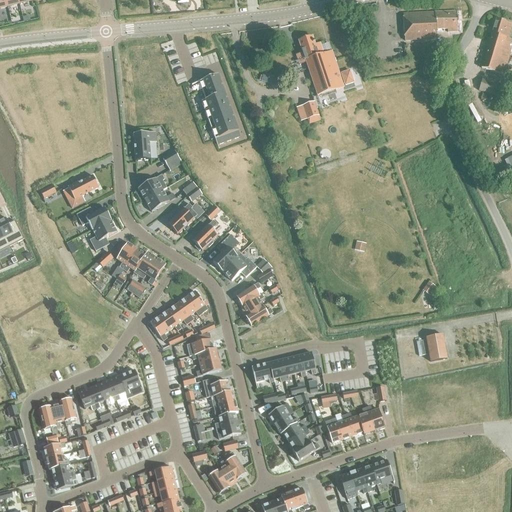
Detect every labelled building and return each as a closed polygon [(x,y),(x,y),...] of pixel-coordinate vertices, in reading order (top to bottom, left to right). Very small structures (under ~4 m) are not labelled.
[(435,12),(403,13),(403,40),(435,39),(435,30),(447,29),(447,32),(457,32),(457,12),(435,12)] [(489,43),(481,68),(485,69),(503,75),(511,46),(511,39),(508,39),(511,30),(511,25),(506,24),(506,22),(496,19),(491,34),(489,43)] [(342,74),(342,77),(340,77),(332,52),(324,55),(320,45),(315,46),(315,44),(315,43),(315,42),(314,42),(312,37),(299,42),(306,61),(318,97),(344,88),(343,85),(345,84),(346,86),(354,83),(350,72),(342,74)] [(263,75),(260,83),(270,86),(273,78),(263,75)] [(218,76),(191,85),(192,86),(199,83),(205,100),(201,102),(210,128),(214,139),(217,146),(240,138),(218,76)] [(478,91),(494,96),(497,84),(482,79),(478,91)] [(314,102),(302,106),(307,120),(319,116),(314,102)] [(155,133),(133,135),(135,162),(150,161),(149,144),(156,143),(155,133)] [(175,153),(162,160),(166,166),(178,159),(175,153)] [(178,159),(166,166),(169,172),(182,165),(178,159)] [(138,190),(144,202),(162,191),(162,192),(167,189),(162,182),(164,181),(161,176),(138,190)] [(69,203),(72,209),(85,203),(82,197),(99,189),(92,177),(78,184),(78,183),(67,188),(74,201),(69,203)] [(183,192),(187,197),(197,189),(193,184),(183,192)] [(40,193),(43,200),(56,193),(53,187),(40,193)] [(187,197),(191,203),(201,195),(197,190),(187,197)] [(162,191),(144,202),(151,213),(175,200),(172,195),(166,198),(162,192),(162,191)] [(189,205),(167,225),(177,235),(197,216),(191,210),(192,209),(189,205)] [(206,216),(210,221),(220,212),(215,207),(206,216)] [(110,222),(111,222),(104,209),(93,215),(90,209),(76,216),(82,227),(88,224),(92,231),(110,222)] [(5,219),(0,221),(0,229),(9,248),(24,241),(14,222),(8,225),(5,219)] [(110,222),(92,231),(96,238),(89,241),(95,253),(109,246),(105,239),(116,234),(110,222)] [(195,248),(199,252),(200,251),(201,252),(207,247),(208,248),(213,244),(211,243),(217,237),(211,230),(217,225),(213,222),(193,241),(196,244),(195,245),(196,246),(195,248)] [(0,252),(9,248),(0,229),(0,252)] [(222,273),(237,258),(232,253),(239,245),(231,236),(218,248),(223,253),(212,263),(222,273)] [(127,244),(118,258),(123,262),(120,266),(119,269),(123,271),(124,269),(136,250),(127,244)] [(124,269),(123,271),(127,274),(128,271),(131,267),(136,270),(145,256),(136,250),(124,269)] [(102,268),(103,269),(113,259),(107,253),(97,263),(98,264),(102,268)] [(143,281),(146,276),(145,276),(156,260),(147,254),(145,256),(136,270),(133,274),(143,281)] [(237,258),(222,273),(231,282),(240,274),(246,279),(257,269),(256,268),(248,260),(246,261),(240,255),(237,258)] [(165,266),(156,260),(145,276),(146,276),(150,279),(147,284),(152,287),(154,283),(154,282),(155,282),(165,266)] [(263,261),(256,268),(257,269),(262,275),(269,271),(271,269),(263,261)] [(257,278),(261,284),(273,277),(269,271),(262,275),(257,278)] [(116,281),(123,285),(126,280),(120,276),(116,281)] [(130,286),(136,290),(139,286),(132,281),(130,286)] [(429,283),(423,292),(431,298),(437,289),(429,283)] [(242,307),(261,295),(258,296),(256,291),(260,289),(258,284),(253,287),(236,297),(242,307)] [(139,286),(136,290),(143,294),(145,290),(139,286)] [(269,290),(271,295),(278,291),(275,287),(269,290)] [(195,313),(198,318),(202,315),(207,311),(195,293),(185,299),(195,313)] [(247,316),(262,307),(259,302),(263,299),(261,295),(242,307),(247,316)] [(270,303),(273,307),(279,303),(276,298),(270,303)] [(177,305),(190,324),(193,321),(190,317),(195,313),(185,299),(177,305)] [(186,326),(190,324),(177,305),(168,312),(181,330),(178,325),(183,322),(186,326)] [(262,307),(247,316),(245,317),(251,327),(268,317),(272,314),(270,310),(265,313),(262,307)] [(181,330),(168,312),(159,318),(169,332),(174,328),(177,333),(181,330)] [(164,336),(169,332),(159,318),(150,324),(163,343),(167,340),(164,336)] [(184,334),(186,339),(193,336),(191,331),(184,334)] [(213,352),(213,351),(209,335),(196,338),(197,344),(186,347),(189,358),(191,357),(213,352)] [(442,335),(426,338),(430,363),(446,360),(442,335)] [(191,357),(192,361),(198,360),(199,366),(218,361),(216,350),(213,351),(213,352),(191,357)] [(311,354),(300,357),(304,373),(305,373),(310,372),(311,376),(316,375),(315,368),(311,354)] [(299,357),(290,359),(294,376),(300,374),(301,378),(304,378),(306,377),(305,373),(304,373),(300,357),(299,357)] [(287,360),(279,362),(284,382),(289,381),(288,379),(288,377),(291,376),(294,376),(290,359),(287,360)] [(202,377),(221,372),(218,361),(199,366),(201,372),(195,373),(197,378),(202,377)] [(275,363),(269,364),(273,381),(279,379),(280,384),(280,383),(284,382),(279,362),(275,363)] [(252,368),(251,369),(255,384),(267,381),(268,381),(269,384),(274,383),(273,381),(269,364),(263,366),(252,368)] [(128,374),(118,378),(125,396),(129,395),(128,391),(134,389),(141,386),(135,371),(128,374)] [(183,387),(195,384),(193,377),(181,380),(183,387)] [(118,378),(108,382),(116,402),(120,400),(118,396),(124,394),(125,396),(118,378)] [(218,385),(217,379),(202,383),(206,399),(210,398),(229,393),(227,382),(218,385)] [(108,382),(98,386),(104,402),(110,400),(112,404),(116,402),(108,382)] [(98,386),(88,390),(96,410),(100,408),(98,404),(104,402),(98,386)] [(376,389),(379,403),(386,402),(383,388),(376,389)] [(88,390),(78,395),(84,410),(90,408),(92,412),(96,410),(88,390)] [(185,394),(187,404),(194,402),(192,392),(185,394)] [(229,393),(210,398),(211,402),(216,401),(218,407),(235,403),(232,392),(229,393)] [(262,398),(264,406),(278,402),(277,397),(276,395),(262,398)] [(71,400),(59,403),(60,406),(64,422),(66,428),(70,426),(69,421),(76,420),(71,400)] [(218,407),(213,408),(215,414),(214,415),(215,419),(218,419),(218,418),(235,414),(235,415),(237,414),(235,403),(218,407)] [(272,414),(268,417),(274,426),(288,417),(285,412),(289,409),(287,404),(282,408),(280,404),(270,411),(272,414)] [(15,406),(9,408),(12,418),(19,416),(15,406)] [(55,407),(50,408),(55,427),(56,430),(60,429),(59,426),(59,424),(64,422),(60,406),(55,407)] [(370,407),(366,409),(374,433),(384,429),(378,410),(372,412),(370,407)] [(50,408),(39,411),(44,430),(50,428),(53,437),(57,436),(55,427),(50,408)] [(363,434),(364,436),(374,433),(366,409),(361,411),(363,416),(357,418),(363,434)] [(215,430),(237,425),(235,415),(235,414),(218,418),(218,419),(220,424),(214,426),(215,430)] [(345,416),(352,437),(363,434),(357,418),(351,420),(350,415),(345,416)] [(342,441),(352,437),(345,416),(341,418),(343,423),(337,425),(342,441)] [(288,417),(274,426),(280,435),(282,434),(296,424),(299,423),(296,419),(292,422),(288,417)] [(331,421),(324,424),(326,429),(332,445),(342,441),(337,425),(335,420),(331,421)] [(304,427),(300,430),(296,424),(282,434),(288,443),(307,430),(304,427)] [(240,436),(237,425),(215,430),(216,434),(217,434),(218,441),(240,436)] [(307,430),(288,443),(294,452),(308,443),(305,437),(309,435),(307,430)] [(22,431),(15,432),(19,447),(25,445),(22,431)] [(53,437),(46,439),(48,447),(58,444),(57,436),(53,437)] [(222,445),(224,453),(238,450),(236,442),(222,445)] [(308,442),(308,443),(294,452),(292,453),(298,462),(319,449),(316,445),(312,448),(308,442)] [(64,444),(43,449),(46,460),(62,456),(61,450),(65,449),(64,444)] [(211,450),(215,457),(219,454),(215,447),(211,450)] [(191,456),(193,463),(207,460),(205,453),(191,456)] [(225,464),(236,481),(245,474),(235,458),(232,453),(227,456),(230,461),(225,464)] [(62,456),(46,460),(49,471),(51,471),(68,466),(69,466),(68,461),(64,462),(62,456)] [(218,472),(228,489),(229,488),(227,486),(236,481),(225,464),(224,461),(220,464),(223,468),(218,472)] [(387,461),(370,467),(377,486),(380,484),(379,481),(392,476),(387,461)] [(29,462),(22,464),(24,471),(31,469),(29,462)] [(68,466),(51,471),(54,481),(74,476),(73,471),(69,472),(68,466)] [(370,467),(360,471),(368,493),(372,492),(370,488),(377,486),(370,467)] [(157,483),(173,479),(170,468),(149,473),(150,478),(155,477),(157,483)] [(219,495),(228,489),(218,472),(212,475),(209,471),(205,473),(219,495)] [(360,471),(350,474),(356,493),(361,491),(363,495),(368,493),(360,471)] [(350,474),(339,478),(346,501),(357,497),(356,493),(350,474)] [(74,476),(54,481),(56,492),(73,487),(71,481),(75,480),(74,476)] [(173,479),(157,483),(151,484),(154,495),(176,489),(173,479)] [(155,499),(160,498),(162,504),(178,500),(176,489),(154,495),(155,499)] [(291,493),(298,510),(304,507),(305,511),(309,509),(302,489),(291,493)] [(401,491),(394,492),(397,507),(404,505),(401,491)] [(291,511),(298,510),(291,493),(281,497),(286,511),(291,511)] [(158,510),(163,508),(163,511),(174,511),(181,510),(178,500),(162,504),(156,505),(158,510)] [(285,511),(281,500),(272,503),(274,511),(285,511)] [(88,511),(86,503),(79,505),(81,511),(88,511)] [(274,511),(272,503),(261,507),(262,511),(274,511)]
